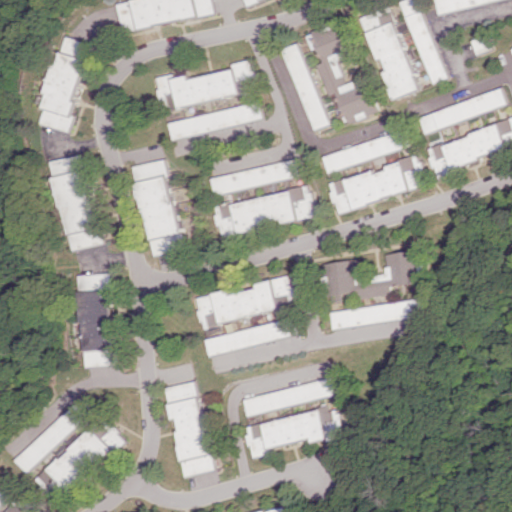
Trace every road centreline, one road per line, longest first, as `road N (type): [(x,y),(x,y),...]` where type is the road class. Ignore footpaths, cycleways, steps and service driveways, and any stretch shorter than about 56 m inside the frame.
road 1 (residential): [(96,511),(138,480),(152,440),(143,282),(107,125),(113,85),(148,51),(292,17),(330,0)]
road 2 (residential): [(511,176),(302,243),(143,282)]
road 3 (residential): [(323,470),(294,469),(179,498),(138,480)]
